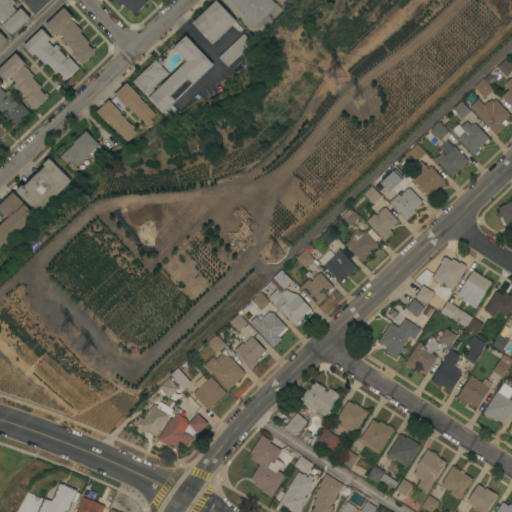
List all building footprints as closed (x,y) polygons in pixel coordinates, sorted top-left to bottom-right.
[(11,34),(1,25),(3,23),(0,19),(0,0),(12,0),(14,2),(11,5),(16,10),(20,7),(29,17),(11,34)] [(48,0),(34,14),(23,2),(25,0),(48,0)] [(148,0),(135,13),(128,6),(126,8),(121,3),(120,5),(115,0),(148,0)] [(217,0),(237,21),(236,22),(243,29),(239,33),(233,26),(214,44),(193,22),(217,0)] [(255,26),(230,0),(272,0),(277,5),(255,26)] [(63,7),(73,17),(71,18),(82,30),(80,32),(89,42),(87,44),(92,48),(93,47),(96,49),(94,51),(95,52),(81,64),(71,53),(73,51),(64,42),(63,43),(60,40),(63,37),(57,31),(54,34),(45,24),(63,7)] [(41,28),(50,38),(47,41),(53,47),(56,44),(60,47),(58,49),(67,58),(69,56),(78,66),(65,79),(58,71),(56,73),(47,63),(45,65),(34,53),(33,55),(23,45),(41,28)] [(243,34),(252,42),(227,66),(219,57),(243,34)] [(214,65),(172,105),(180,113),(172,120),(164,112),(163,113),(133,81),(156,60),(171,76),(188,60),(175,46),(186,36),(214,65)] [(156,60),(167,71),(168,71),(170,73),(184,60),(170,46),(156,60)] [(0,66),(15,52),(24,62),(23,64),(34,75),(32,77),(41,87),(39,88),(44,93),(46,92),(48,94),(46,96),(47,97),(34,109),(24,99),(26,97),(17,87),(15,89),(12,85),(15,82),(10,77),(6,80),(0,72),(0,66)] [(505,58),(511,65),(511,69),(505,76),(496,66),(505,58)] [(511,106),(501,95),(508,88),(503,84),(510,77),(511,78),(511,106)] [(482,78),(493,89),(483,98),(473,86),(482,78)] [(0,80),(2,82),(0,84),(0,87),(4,92),(7,89),(11,93),(10,94),(18,103),(20,102),(30,112),(15,126),(12,123),(14,121),(10,117),(8,118),(0,110),(0,80)] [(111,125),(110,126),(96,111),(109,100),(111,101),(116,96),(114,94),(127,82),(141,97),(140,97),(156,114),(151,119),(153,122),(148,127),(133,111),(132,112),(130,110),(131,109),(128,106),(125,109),(118,101),(115,103),(120,109),(119,110),(121,113),(120,114),(123,117),(124,116),(126,118),(125,119),(131,125),(132,124),(134,127),(134,128),(137,132),(127,142),(111,125)] [(462,99),(470,91),(476,98),(468,105),(462,99)] [(469,106),(477,98),(483,104),(487,100),(488,101),(490,99),(492,101),(495,99),(510,114),(505,119),(506,121),(506,124),(504,126),(496,134),(469,106)] [(460,101),(470,110),(461,118),(452,108),(460,101)] [(448,131),(438,140),(429,130),(433,126),(431,124),(436,120),(438,121),(448,131)] [(488,138),(488,139),(487,139),(488,140),(486,143),(485,142),(484,142),(478,147),(479,149),(478,150),(479,151),(475,154),(475,153),(473,155),(456,137),(457,136),(451,129),(457,123),(460,126),(466,120),(470,125),(471,123),(472,124),(474,122),(488,138)] [(100,145),(76,167),(78,169),(75,172),(60,157),(75,143),(74,143),(87,131),(100,145)] [(458,150),(460,149),(462,151),(461,152),(466,158),(466,159),(468,161),(451,176),(434,158),(441,151),(438,148),(446,140),(452,146),(453,144),(458,150)] [(445,181),(440,186),(439,185),(427,196),(426,195),(426,194),(415,183),(412,180),(417,175),(414,172),(416,170),(413,167),(412,168),(404,159),(407,157),(403,153),(406,150),(407,151),(416,142),(425,152),(416,160),(418,162),(420,160),(427,167),(430,165),(445,181)] [(71,181),(38,213),(16,191),(22,185),(24,187),(46,166),(44,164),(50,158),(71,181)] [(394,183),(384,173),(385,173),(384,172),(391,164),(393,165),(393,164),(403,174),(394,183)] [(381,195),(372,203),(363,193),(371,185),(381,195)] [(389,201),(397,193),(400,196),(401,194),(401,193),(406,188),(407,189),(409,187),(422,201),(413,209),(415,211),(407,219),(389,201)] [(0,205),(13,192),(35,215),(0,249),(0,225),(7,218),(0,211),(0,205)] [(511,227),(508,229),(506,224),(505,226),(503,225),(500,219),(501,216),(503,217),(498,208),(511,201),(511,227)] [(340,214),(349,206),(358,216),(349,225),(340,214)] [(366,221),(374,213),(376,215),(378,213),(377,212),(382,207),(383,208),(385,206),(398,220),(389,229),(392,232),(384,240),(366,221)] [(318,236),(326,228),(335,237),(327,245),(318,236)] [(345,243),(349,239),(347,237),(356,228),(359,232),(361,230),(362,231),(364,229),(378,244),(373,249),(372,248),(368,252),(368,254),(368,255),(362,262),(345,243)] [(295,257),(304,249),(303,248),(308,243),(313,248),(308,253),(314,258),(305,267),(295,257)] [(356,267),(346,277),(345,276),(344,277),(345,279),(342,282),(341,281),(339,282),(323,265),(323,264),(318,259),(329,249),(334,254),(336,252),(336,251),(339,248),(356,267)] [(451,289),(445,284),(442,289),(429,280),(433,275),(432,275),(440,262),(439,261),(442,256),(443,257),(444,256),(450,260),(451,258),(459,263),(459,261),(465,265),(464,266),(465,267),(451,289)] [(318,273),(319,272),(333,286),(331,287),(332,288),(328,291),(328,290),(324,294),(326,296),(317,304),(300,286),(307,279),(302,273),(308,268),(317,272),(318,273)] [(278,308),(277,309),(267,297),(277,288),(269,280),(281,269),(291,280),(284,287),(287,290),(290,292),(294,293),(297,294),(310,308),(310,310),(307,313),(304,313),(303,314),(303,316),(302,318),(300,320),(300,321),(297,324),(296,323),(294,325),(278,308)] [(491,281),(477,304),(476,303),(474,307),(467,303),(468,301),(462,297),(460,295),(460,296),(456,294),(457,293),(456,293),(462,284),(462,285),(471,269),(491,281)] [(433,292),(426,303),(415,296),(422,285),(433,292)] [(495,290),(502,295),(504,292),(509,295),(510,294),(511,295),(511,306),(506,316),(497,310),(493,315),(492,315),(491,315),(489,314),(489,313),(484,310),(495,290)] [(268,301),(259,310),(250,300),(259,291),(268,301)] [(415,317),(405,307),(413,298),(424,307),(415,317)] [(473,317),(466,328),(451,318),(450,319),(440,312),(448,301),(473,317)] [(286,327),(285,327),(287,328),(279,336),(281,339),(273,346),(249,322),(255,316),(259,321),(261,319),(260,319),(267,311),(273,313),(286,327)] [(246,322),(237,330),(228,321),(237,313),(246,322)] [(389,325),(390,325),(391,322),(399,327),(405,318),(421,329),(415,339),(410,336),(403,347),(406,349),(403,353),(400,351),(396,358),(386,352),(389,348),(379,342),(389,325)] [(476,335),(466,329),(473,318),(483,324),(476,335)] [(457,335),(449,347),(439,340),(446,328),(457,335)] [(224,343),(215,351),(206,342),(215,333),(224,343)] [(508,340),(501,351),(491,345),(498,334),(508,340)] [(431,352),(435,355),(434,356),(436,357),(426,373),(424,372),(423,373),(419,370),(418,371),(411,367),(410,368),(409,367),(409,368),(405,366),(406,365),(405,364),(405,363),(404,362),(418,341),(423,345),(430,335),(434,337),(437,343),(431,352)] [(265,350),(255,359),(257,361),(249,368),(233,350),(241,342),(243,344),(245,343),(244,342),(250,337),(250,338),(252,336),(265,350)] [(472,337),(473,338),(474,336),(486,343),(481,352),(474,364),(464,358),(471,347),(467,345),(472,337)] [(459,355),(457,358),(458,358),(454,364),(453,364),(452,366),(459,370),(458,371),(460,372),(459,374),(460,375),(450,392),(444,388),(444,387),(441,385),(440,386),(430,380),(432,377),(441,363),(449,349),(459,355)] [(211,371),(210,372),(203,365),(212,356),(214,358),(220,353),(228,356),(229,358),(230,357),(243,371),(244,373),(228,389),(211,371)] [(510,366),(502,377),(493,371),(500,360),(510,366)] [(190,381),(182,388),(173,378),(173,377),(170,374),(177,367),(190,381)] [(225,392),(207,409),(192,393),(198,387),(193,383),(202,375),(206,379),(210,376),(225,392)] [(477,408),(471,404),(472,404),(470,403),(469,405),(465,402),(464,402),(457,397),(459,394),(471,376),(480,382),(480,381),(482,382),(482,383),(490,388),(477,408)] [(177,387),(167,397),(157,386),(168,377),(177,387)] [(326,388),(324,390),(327,392),(330,388),(340,394),(337,400),(336,399),(329,411),(332,412),(328,418),(300,401),(302,397),(302,398),(308,388),(310,390),(314,385),(313,384),(315,381),(326,388)] [(511,400),(511,410),(504,423),(503,422),(502,424),(499,421),(499,420),(497,422),(490,417),(489,418),(488,417),(488,418),(484,416),(485,415),(484,415),(485,414),(483,413),(497,391),(511,400)] [(148,432),(147,432),(145,432),(133,425),(139,416),(143,419),(152,404),(153,405),(154,404),(157,406),(159,401),(172,409),(169,414),(156,436),(148,432)] [(356,433),(347,428),(346,429),(342,426),(343,425),(336,420),(348,401),(348,402),(349,401),(354,404),(355,403),(369,412),(356,433)] [(186,407),(193,412),(187,419),(180,414),(186,407)] [(170,418),(171,419),(176,412),(186,419),(187,424),(197,413),(208,423),(198,433),(197,433),(192,435),(185,447),(180,444),(177,448),(171,444),(170,446),(157,438),(170,418)] [(287,424),(297,413),(308,422),(296,436),(285,429),(287,424)] [(379,423),(381,421),(388,426),(389,425),(394,428),(394,429),(394,430),(380,451),(378,454),(359,442),(362,438),(361,438),(373,419),(379,423)] [(337,452),(318,440),(325,429),(344,441),(337,452)] [(407,467),(394,459),(393,461),(386,456),(399,435),(400,435),(401,434),(406,438),(407,437),(421,445),(407,467)] [(270,441),(269,442),(280,450),(273,460),(271,459),(270,461),(272,463),(275,458),(282,463),(279,467),(277,470),(284,475),(270,497),(260,491),(261,489),(254,485),(256,483),(250,479),(259,464),(250,458),(252,455),(249,453),(261,435),(270,441)] [(418,486),(422,480),(413,474),(417,469),(416,468),(428,449),(439,457),(439,458),(447,463),(445,466),(444,465),(436,479),(427,493),(418,486)] [(359,457),(351,468),(341,461),(348,450),(359,457)] [(293,465),(299,455),(300,456),(301,455),(310,461),(310,462),(311,462),(304,472),(293,465)] [(385,472),(384,473),(398,482),(394,488),(380,479),(378,483),(367,477),(375,465),(385,472)] [(473,479),(459,499),(450,493),(452,491),(450,489),(449,491),(442,486),(443,485),(441,484),(453,466),(473,479)] [(295,511),(294,511),(293,511),(289,509),(280,502),(289,488),(288,487),(298,472),(303,475),(304,473),(306,475),(305,476),(307,477),(309,474),(314,477),(312,480),(314,482),(305,496),(308,498),(302,506),(303,507),(301,510),(300,509),(297,511),(295,511)] [(344,485),(342,488),(343,488),(341,490),(334,501),(335,502),(334,504),(332,503),(331,505),(334,507),(332,509),(333,510),(332,511),(311,511),(315,506),(313,504),(314,502),(313,501),(315,498),(316,499),(317,498),(314,496),(317,491),(316,491),(317,488),(319,489),(320,486),(319,485),(326,474),(344,485)] [(413,485),(406,496),(396,490),(403,479),(413,485)] [(78,490),(77,492),(80,493),(76,502),(73,501),(69,511),(65,510),(64,511),(37,511),(44,497),(52,501),(60,482),(78,490)] [(496,499),(496,498),(487,511),(488,511),(479,511),(476,510),(478,507),(476,506),(475,507),(468,503),(469,501),(468,501),(478,484),(484,488),(483,488),(485,489),(486,488),(494,493),(498,495),(496,499)] [(439,502),(432,511),(430,511),(421,507),(429,495),(439,502)] [(76,511),(83,497),(90,500),(91,499),(96,502),(97,500),(101,502),(100,504),(105,506),(102,511),(76,511)] [(357,507),(353,511),(340,511),(347,501),(357,507)] [(377,507),(373,511),(360,511),(367,501),(377,507)] [(509,506),(510,504),(511,505),(511,511),(496,511),(503,502),(509,506)]
